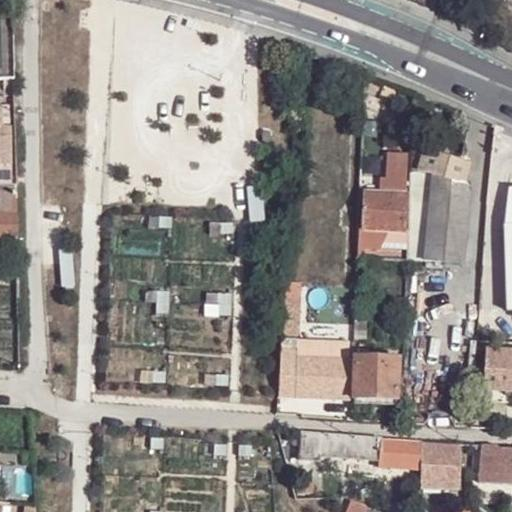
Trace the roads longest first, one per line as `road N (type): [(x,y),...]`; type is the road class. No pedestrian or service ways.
road 1 (motorway): [(85,0),(133,511)]
road 2 (motorway): [(215,511),(193,309),(175,0)]
road 3 (unclassified): [(37,392),(84,413),(511,437)]
road 4 (unclassified): [(37,392),(31,0)]
road 5 (secondary): [(281,0),(484,78)]
